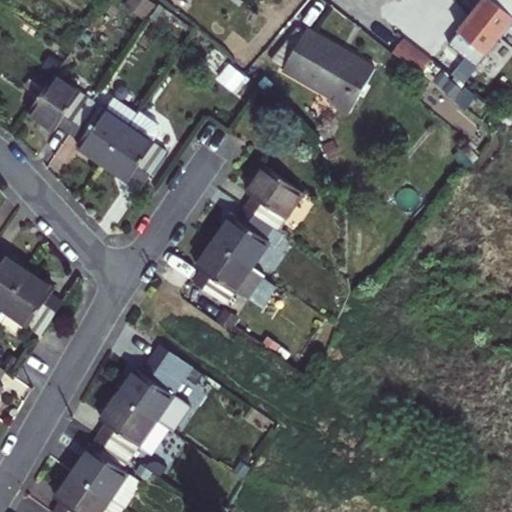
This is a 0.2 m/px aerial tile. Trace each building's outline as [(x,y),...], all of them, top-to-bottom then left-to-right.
[(154,3),(149,0),(130,0),(125,6),(142,19),(154,3)] [(487,56),(511,26),(511,17),(491,0),(484,0),(458,31),(487,56)] [(171,13),(161,5),(151,17),(161,25),(171,13)] [(285,68),(304,35),(298,31),(273,62),(285,68)] [(350,114),(376,69),(350,54),(348,58),(340,54),(341,51),(306,31),(304,35),(285,68),(283,70),(334,100),(332,104),(350,114)] [(422,74),(433,60),(406,38),(395,53),(422,74)] [(70,135),(93,101),(55,75),(54,78),(38,100),(28,115),(55,133),(59,127),(70,135)] [(130,126),(138,113),(116,98),(108,111),(93,101),(70,135),(81,143),(77,148),(103,165),(130,126)] [(158,124),(140,111),(138,113),(130,126),(154,142),(160,132),(158,124)] [(145,186),(168,151),(154,142),(130,126),(103,165),(128,184),(133,177),(145,186)] [(245,208),(279,231),(305,193),(266,167),(249,192),(253,196),(245,208)] [(214,242),(253,269),(279,231),(245,208),(237,219),(232,216),(214,242)] [(194,283),(227,307),(253,269),(214,242),(197,268),(202,271),(194,283)] [(6,256),(2,263),(0,261),(0,309),(2,312),(29,273),(6,256)] [(47,293),(51,288),(29,273),(2,312),(0,315),(0,326),(17,337),(24,326),(39,336),(62,303),(47,293)] [(117,395),(155,421),(181,384),(148,361),(141,373),(135,369),(117,395)] [(97,434),(130,457),(155,421),(117,395),(99,420),(105,424),(97,434)] [(128,473),(122,469),(130,457),(97,434),(72,472),(110,499),(128,473)] [(51,511),(101,511),(110,499),(72,472),(54,498),(59,502),(51,511)]
